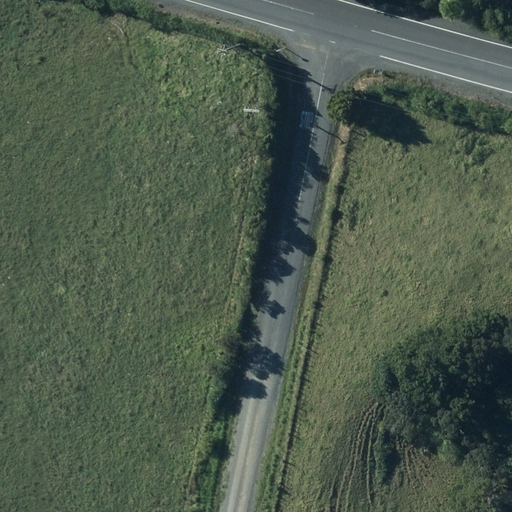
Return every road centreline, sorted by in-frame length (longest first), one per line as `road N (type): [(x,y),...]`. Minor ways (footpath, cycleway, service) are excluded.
road 1 (unclassified): [(237,511),(335,22)]
road 2 (tertiary): [(335,22),(511,69)]
